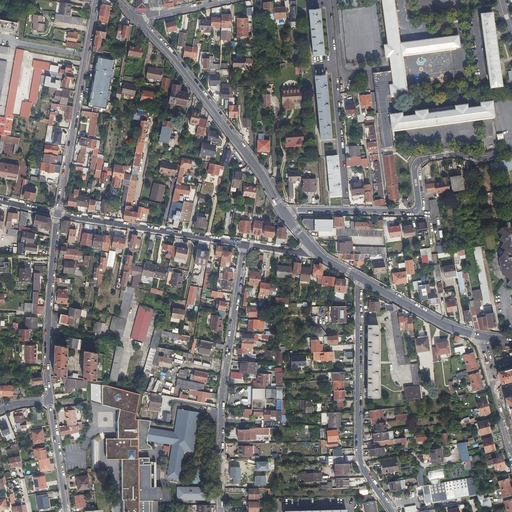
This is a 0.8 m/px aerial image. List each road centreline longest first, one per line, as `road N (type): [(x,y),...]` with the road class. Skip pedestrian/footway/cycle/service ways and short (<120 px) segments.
road 1 (residential): [(221,511),(220,406),(244,244)]
road 2 (residential): [(359,278),(358,456),(392,511)]
road 3 (residential): [(282,211),(250,157),(138,21)]
road 4 (residential): [(328,0),(346,211)]
road 5 (residential): [(346,211),(412,210),(420,159),(511,152)]
road 6 (residential): [(57,214),(244,244)]
road 7 (residential): [(50,399),(57,214)]
road 8 (residential): [(57,214),(87,56)]
road 9 (residential): [(480,336),(359,278)]
